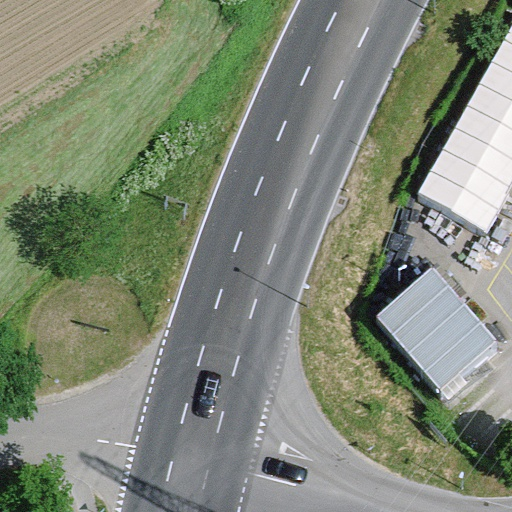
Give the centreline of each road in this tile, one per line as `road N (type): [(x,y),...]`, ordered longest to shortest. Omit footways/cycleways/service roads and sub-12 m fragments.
road 1 (primary): [(192,458),(275,187),(364,0)]
road 2 (unclassified): [(192,458),(392,511)]
road 3 (unclassified): [(0,444),(68,437),(192,458)]
